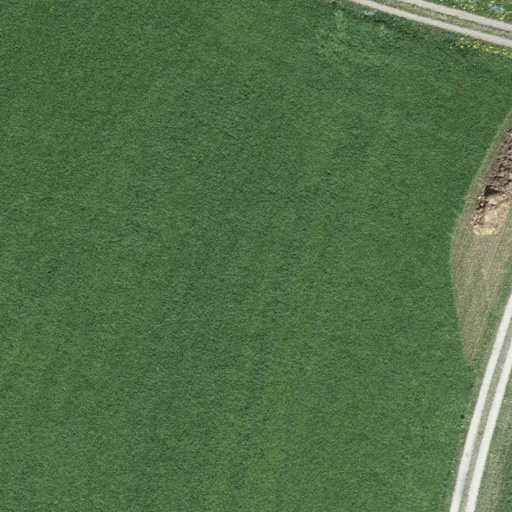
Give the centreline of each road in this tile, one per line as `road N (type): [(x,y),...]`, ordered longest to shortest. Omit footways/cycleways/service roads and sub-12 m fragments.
road 1 (track): [(461,511),(511,327)]
road 2 (track): [(511,34),(385,0)]
